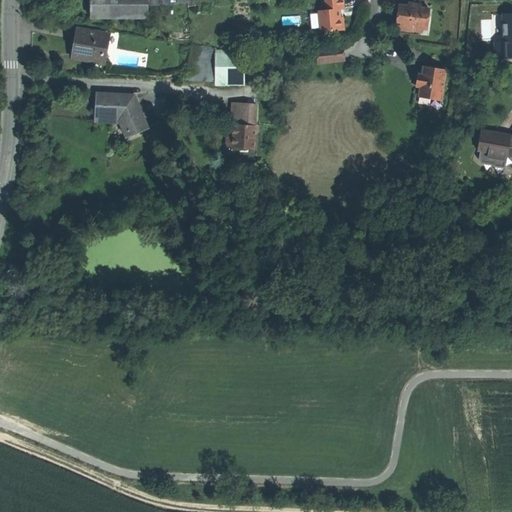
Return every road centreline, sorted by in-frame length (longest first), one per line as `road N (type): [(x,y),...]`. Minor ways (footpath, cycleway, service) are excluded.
road 1 (track): [(0,436),(168,505),(322,511)]
road 2 (tertiary): [(11,0),(0,194)]
